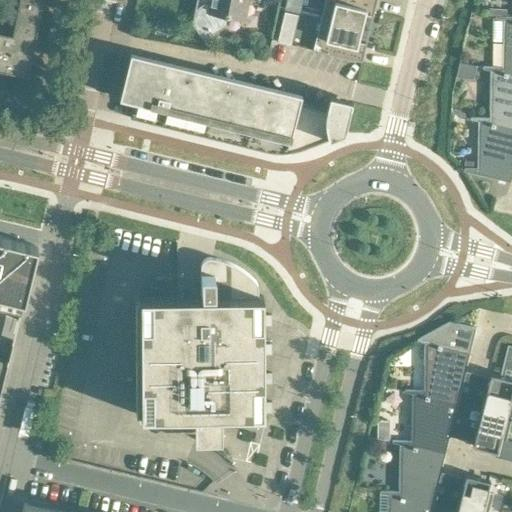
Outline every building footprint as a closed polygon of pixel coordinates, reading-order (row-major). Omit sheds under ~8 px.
[(18,0),(17,5),(16,10),(12,32),(0,29),(0,68),(28,74),(28,72),(27,72),(21,36),(35,39),(42,0),(18,0)] [(211,0),(210,6),(203,5),(195,11),(192,24),(206,45),(207,44),(201,35),(221,22),(223,15),(245,19),(248,0),(211,0)] [(319,17),(319,18),(361,28),(364,15),(372,16),(371,17),(373,18),(376,0),(331,0),(323,18),(319,17)] [(483,66),(483,67),(511,74),(511,20),(495,17),(495,18),(505,20),(504,67),(483,66)] [(357,42),(361,28),(319,18),(323,20),(322,40),(315,49),(311,49),(311,50),(362,62),(366,43),(365,43),(365,44),(357,42)] [(130,53),(123,84),(158,93),(155,106),(167,109),(170,96),(191,101),(198,71),(200,71),(201,70),(130,53)] [(470,117),(470,118),(511,128),(511,74),(483,67),(482,68),(493,71),(492,117),(470,117)] [(183,131),(245,146),(260,84),(201,70),(200,71),(198,71),(191,101),(183,131)] [(119,99),(134,102),(130,118),(183,131),(191,101),(170,96),(167,109),(155,106),(158,93),(123,84),(119,99)] [(287,152),(300,103),(302,95),(260,84),(245,146),(265,151),(271,152),(275,152),(279,153),(283,153),(287,152)] [(326,124),(329,139),(345,133),(349,115),(352,102),(352,101),(329,95),(326,109),(326,124)] [(302,149),(329,139),(326,124),(326,109),(300,103),(287,152),(291,152),(295,151),(298,150),(302,149)] [(511,128),(470,118),(470,119),(480,121),(479,168),(473,167),(465,167),(464,171),(510,182),(511,175),(511,128)] [(0,236),(0,293),(24,300),(37,245),(0,236)] [(202,296),(178,296),(140,296),(141,416),(195,415),(195,418),(195,444),(222,444),(222,415),(264,415),(264,412),(272,412),(272,401),(264,401),(264,383),(272,383),(271,372),(263,372),(263,354),(271,354),(271,343),(263,343),(263,325),(271,325),(271,314),(263,314),(263,296),(258,296),(258,288),(258,287),(257,285),(257,283),(256,282),(255,280),(253,279),(251,277),(249,275),(245,271),(240,268),(238,267),(233,264),(225,261),(220,259),(215,258),(211,257),(210,257),(208,258),(206,258),(205,258),(205,259),(203,260),(202,262),(201,263),(201,265),(201,266),(201,292),(202,292),(202,296)] [(404,390),(469,406),(472,395),(460,392),(471,348),(475,328),(449,321),(417,339),(416,341),(424,343),(423,390),(404,390)] [(472,395),(469,406),(511,415),(511,390),(511,391),(511,390),(511,345),(507,344),(503,363),(506,364),(504,369),(503,376),(490,373),(484,398),(472,395)] [(464,427),(466,418),(469,406),(404,390),(404,391),(412,393),(411,440),(392,440),(392,441),(445,454),(447,444),(452,424),(464,427)] [(466,418),(464,427),(476,430),(475,436),(473,441),(473,445),(495,451),(494,456),(511,460),(511,441),(506,440),(511,416),(511,415),(469,406),(466,418)] [(374,421),(369,437),(378,440),(383,423),(374,421)] [(445,454),(392,441),(392,442),(399,444),(399,491),(380,491),(445,507),(447,496),(435,493),(443,463),(445,454)] [(459,499),(447,496),(445,507),(463,511),(488,511),(493,493),(487,492),(490,480),(488,480),(466,474),(459,499)] [(443,511),(445,507),(380,491),(379,492),(387,494),(386,511),(443,511)] [(21,511),(64,511),(24,502),(21,511)]
